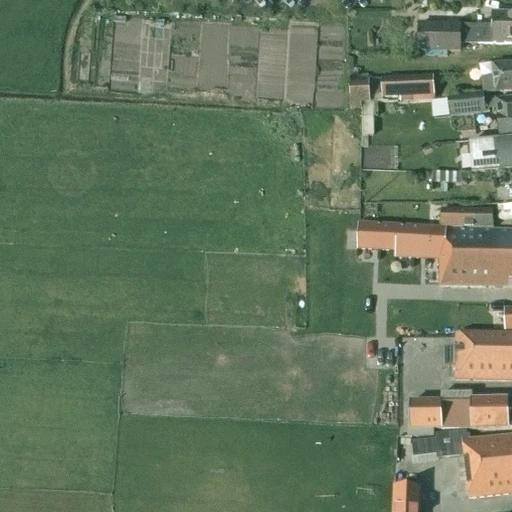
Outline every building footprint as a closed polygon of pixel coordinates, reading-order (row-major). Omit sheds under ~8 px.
[(460,45),(511,45),(511,14),(492,14),(492,26),(419,25),(418,51),(460,52),(460,45)] [(484,94),(511,91),(511,63),(493,65),(494,77),(482,78),(484,94)] [(382,100),(434,98),(434,77),(381,79),(382,100)] [(370,105),(368,80),(349,81),(351,107),(370,105)] [(499,140),(511,139),(511,136),(511,135),(511,99),(484,102),(483,94),(461,96),(462,99),(433,102),(434,119),(489,114),(489,109),(497,109),(499,140)] [(373,137),(373,107),(360,107),(360,148),(367,148),(367,137),(373,137)] [(511,138),(511,139),(499,140),(469,143),(472,175),(511,170),(511,138)] [(461,173),(431,173),(431,185),(461,185),(461,173)] [(511,219),(511,178),(511,179),(511,181),(511,205),(497,207),(498,221),(511,219)] [(493,229),(493,211),(441,210),(441,228),(493,229)] [(359,225),(358,250),(395,252),(395,259),(428,260),(429,254),(440,255),(439,261),(440,287),(511,288),(511,230),(447,229),(359,225)] [(511,334),(504,335),(454,335),(454,382),(511,382),(511,334)] [(511,429),(511,400),(507,400),(507,398),(471,399),(470,393),(440,395),(441,402),(409,405),(411,440),(434,439),(434,431),(442,430),(442,432),(469,430),(511,429)] [(511,435),(471,441),(469,433),(466,434),(466,431),(442,433),(435,434),(435,439),(419,440),(411,441),(413,457),(437,454),(437,458),(464,455),(468,500),(511,495),(511,435)] [(419,511),(420,488),(394,487),(393,511),(419,511)]
